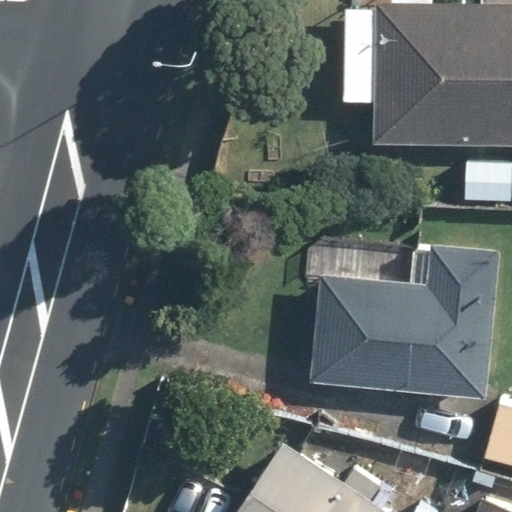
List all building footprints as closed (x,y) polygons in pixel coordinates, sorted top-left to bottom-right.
[(511,0),(350,0),(349,91),(381,91),(380,131),(511,134),(511,0)] [(421,271),(325,267),(319,370),(495,379),(502,243),(423,239),(421,271)] [(511,400),(504,399),(493,454),(511,457),(511,400)] [(408,511),(390,500),(399,487),(359,461),(351,474),(300,440),(252,511),(408,511)] [(511,511),(511,495),(482,487),(474,511),(511,511)]
